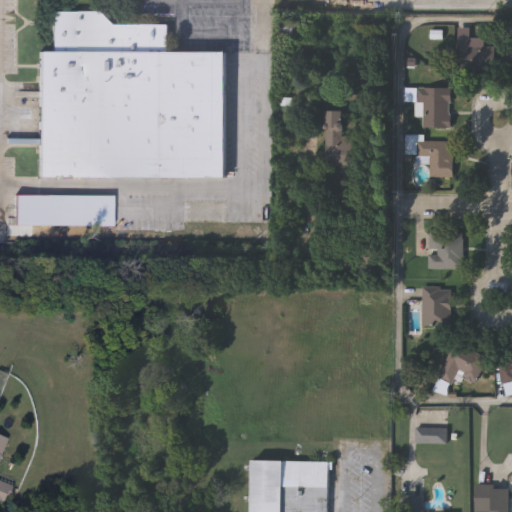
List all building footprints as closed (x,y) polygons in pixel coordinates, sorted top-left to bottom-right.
[(228,178),(41,177),(41,52),(53,52),(53,13),(109,13),(109,26),(170,26),(169,53),(228,53),(228,178)] [(459,71),(459,40),(501,40),(501,72),(459,71)] [(425,128),(425,104),(419,104),(419,88),(453,88),(453,128),(425,128)] [(327,165),(327,110),(345,110),(345,135),(359,135),(359,165),(327,165)] [(408,154),(408,136),(426,136),(426,141),(455,141),(455,178),(432,177),(432,164),(419,164),(419,154),(408,154)] [(114,196),(114,227),(17,227),(17,196),(114,196)] [(465,269),(430,269),(430,232),(465,232),(465,269)] [(424,288),(453,288),(453,326),(424,326),(424,288)] [(479,382),(459,374),(455,384),(441,379),(455,343),(490,356),(479,382)] [(500,353),(511,350),(511,384),(506,386),(500,353)] [(0,434),(9,437),(0,464),(0,480),(13,484),(6,504),(0,501),(0,434)] [(252,511),(252,461),(329,462),(328,511),(252,511)] [(492,511),(476,511),(477,485),(510,485),(509,511),(492,511)] [(411,511),(412,498),(422,498),(422,511),(439,511),(411,511)]
